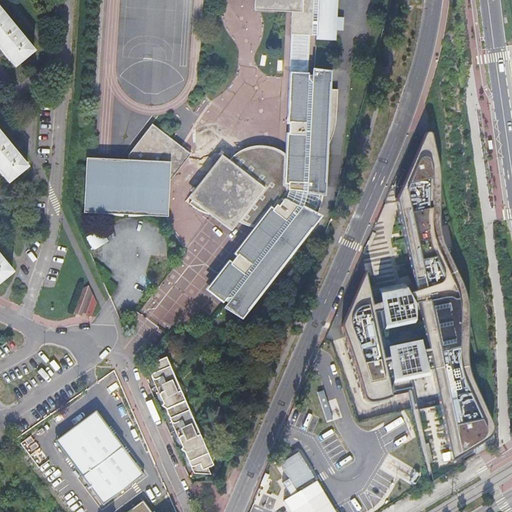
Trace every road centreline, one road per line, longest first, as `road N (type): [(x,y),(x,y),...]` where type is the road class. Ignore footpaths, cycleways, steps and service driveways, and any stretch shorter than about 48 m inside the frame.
road 1 (primary): [(432,0),(407,104),(232,511)]
road 2 (residential): [(61,0),(47,234),(19,322)]
road 3 (residential): [(0,416),(89,361),(95,349),(88,333),(39,333)]
road 4 (primary): [(488,0),(511,167)]
road 5 (residential): [(129,367),(190,511)]
